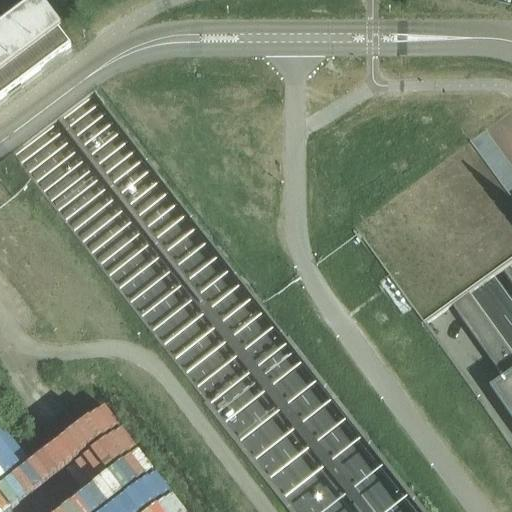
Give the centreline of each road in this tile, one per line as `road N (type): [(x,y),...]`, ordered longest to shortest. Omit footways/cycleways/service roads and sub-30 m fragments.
road 1 (motorway): [(0,9),(391,511)]
road 2 (unclassified): [(0,144),(126,55),(180,42),(511,45)]
road 3 (motorway): [(0,87),(328,511)]
road 4 (motorway): [(511,358),(243,0)]
road 5 (motorway): [(511,252),(325,0)]
